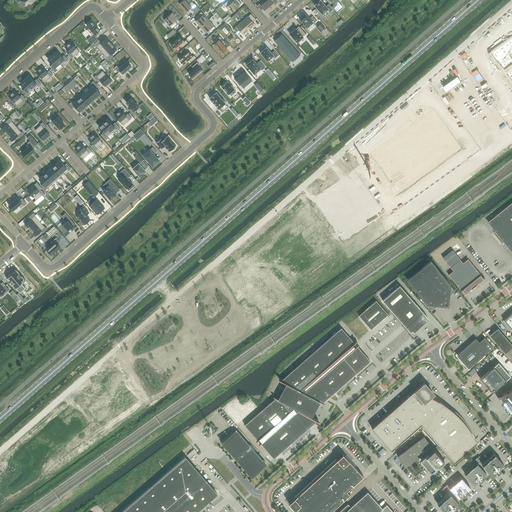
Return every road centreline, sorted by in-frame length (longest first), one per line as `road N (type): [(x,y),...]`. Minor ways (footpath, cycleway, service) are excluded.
road 1 (residential): [(0,451),(511,4)]
road 2 (primary): [(0,418),(478,0)]
road 3 (residential): [(23,242),(42,264),(57,265),(211,130),(195,93),(223,67)]
road 4 (residential): [(108,19),(143,68),(0,194)]
road 5 (residential): [(108,19),(87,8),(0,84)]
road 6 (unclassified): [(511,444),(428,348)]
